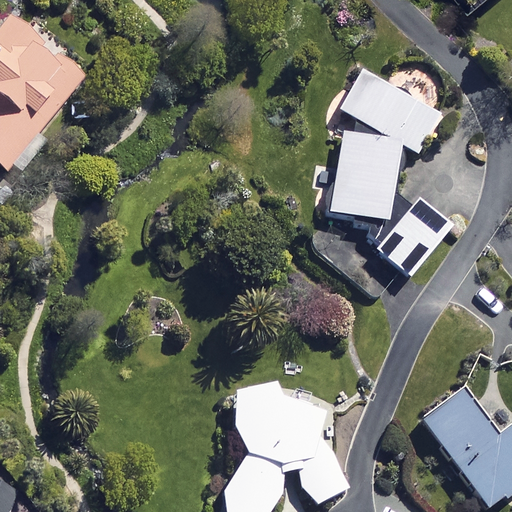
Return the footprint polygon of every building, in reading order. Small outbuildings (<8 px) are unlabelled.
[(80,78),(7,18),(0,26),(0,169),(3,172),(80,78)] [(360,68),(334,112),(375,135),(337,137),(326,214),(383,222),(393,146),(412,157),(437,113),(360,68)] [(446,227),(413,200),(370,251),(403,278),(446,227)] [(240,457),(216,492),(219,511),(263,511),(263,509),(275,495),(278,485),(277,474),(292,471),(312,507),(344,488),(314,437),(322,414),(275,397),(270,380),(228,392),(228,430),(240,457)] [(511,421),(492,437),(459,392),(418,422),(483,511),(511,490),(511,421)] [(0,511),(1,511),(11,486),(0,482),(0,511)]
